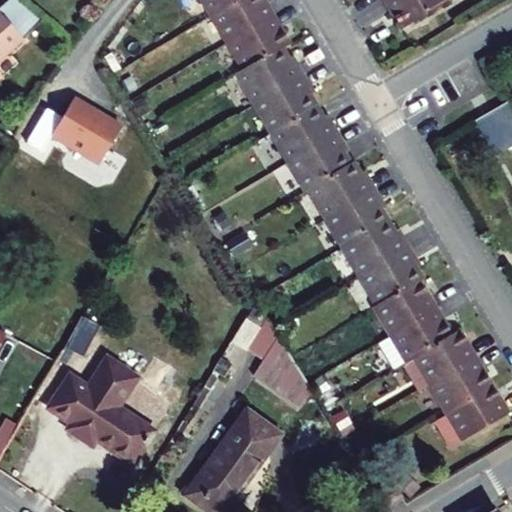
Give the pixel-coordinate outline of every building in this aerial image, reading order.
[(18,0),(14,0),(0,13),(0,67),(47,25),(18,0)] [(270,9),(264,0),(220,0),(211,5),(228,34),(270,9)] [(439,0),(382,0),(396,26),(440,1),(439,0)] [(270,9),(228,34),(244,61),(277,42),(286,37),(270,9)] [(231,69),(249,98),(300,68),(291,52),(285,55),(277,42),(244,61),(231,69)] [(300,68),(249,98),(266,129),(313,101),(303,85),(308,82),(300,68)] [(97,110),(79,100),(59,139),(108,165),(128,127),(108,116),(107,118),(96,112),(97,110)] [(313,101),(266,129),(283,158),(335,128),(326,111),(320,114),(313,101)] [(490,127),(481,133),(511,184),(511,117),(502,101),(482,113),(490,127)] [(335,128),(283,158),(301,187),(307,183),(347,160),(338,145),(343,142),(335,128)] [(347,160),(307,183),(324,212),(373,184),(364,168),(360,171),(352,158),(347,160)] [(373,184),(324,212),(341,241),(385,216),(377,201),(382,198),(373,184)] [(385,216),(341,241),(359,271),(408,243),(399,226),(393,230),(385,216)] [(408,243),(359,271),(376,300),(416,278),(420,275),(412,261),(417,258),(408,243)] [(416,278),(376,300),(370,304),(386,332),(431,305),(416,278)] [(253,296),(227,339),(257,359),(252,368),(287,390),(299,372),(287,351),(269,323),(253,296)] [(431,305),(386,332),(402,359),(413,353),(447,333),(431,305)] [(25,314),(12,337),(55,361),(68,338),(25,314)] [(413,353),(429,380),(473,354),(457,327),(447,333),(413,353)] [(473,354),(429,380),(446,408),(490,382),(473,354)] [(66,436),(79,445),(85,436),(95,443),(131,464),(152,430),(116,409),(135,378),(103,360),(85,390),(67,380),(47,415),(70,428),(66,436)] [(490,382),(446,408),(465,441),(509,415),(490,382)] [(178,497),(200,511),(239,511),(243,507),(229,498),(274,431),(236,406),(178,497)] [(85,436),(79,445),(89,451),(95,443),(85,436)] [(390,483),(373,494),(383,510),(398,501),(390,483)]
